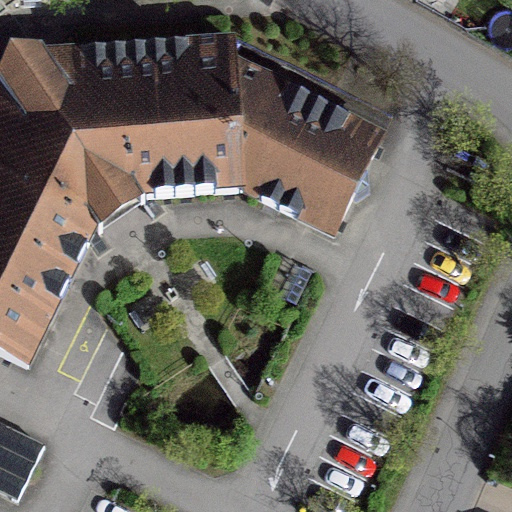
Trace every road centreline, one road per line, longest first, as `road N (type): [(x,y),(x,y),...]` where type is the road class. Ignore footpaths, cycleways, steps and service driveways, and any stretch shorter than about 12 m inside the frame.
road 1 (residential): [(511,335),(436,511)]
road 2 (residential): [(346,0),(511,95)]
